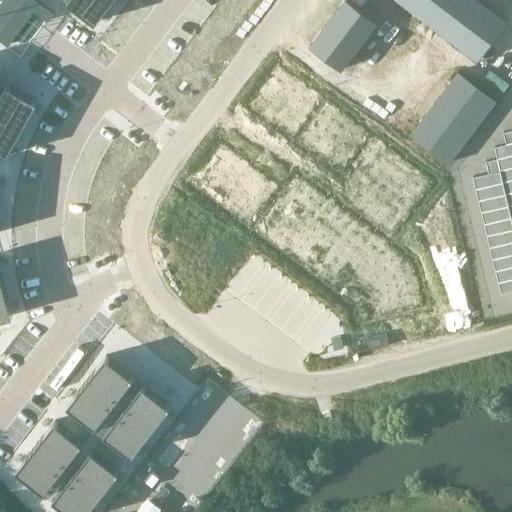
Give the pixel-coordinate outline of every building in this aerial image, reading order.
[(2,0),(0,3),(0,38),(6,44),(33,9),(47,20),(53,12),(37,0),(2,0)] [(68,0),(95,21),(110,0),(68,0)] [(377,20),(351,0),(341,0),(309,44),(340,68),(377,20)] [(478,0),(399,0),(477,59),(506,20),(478,0)] [(414,52),(395,37),(360,82),(380,97),(414,52)] [(219,136),(186,181),(349,305),(354,327),(428,309),(416,259),(393,242),(439,180),(279,58),(245,103),(346,180),(333,196),(296,168),(283,185),(219,136)] [(495,99),(457,70),(409,133),(447,162),(495,99)] [(6,82),(0,92),(0,150),(6,154),(37,99),(6,82)] [(511,141),(511,129),(503,132),(505,143),(511,141)] [(494,146),(497,158),(511,153),(511,141),(505,143),(494,146)] [(511,153),(497,158),(499,169),(511,166),(511,153)] [(488,172),(499,169),(497,158),(485,160),(488,172)] [(511,178),(511,166),(499,169),(502,181),(511,178)] [(472,176),(475,188),(502,181),(499,169),(488,172),(472,176)] [(505,193),(511,190),(511,178),(502,181),(505,193)] [(502,181),(475,188),(478,199),(505,193),(502,181)] [(505,193),(478,199),(481,211),(508,204),(505,193)] [(483,223),(511,216),(508,204),(481,211),(483,223)] [(486,234),(511,228),(511,222),(511,216),(483,223),(486,234)] [(511,228),(486,234),(489,246),(511,240),(511,228)] [(511,252),(511,240),(489,246),(492,258),(511,252)] [(495,269),(511,265),(511,252),(492,258),(495,269)] [(511,265),(495,269),(497,281),(511,277),(511,265)] [(0,317),(12,314),(0,271),(0,317)] [(511,277),(497,281),(500,293),(511,289),(511,277)] [(340,335),(330,337),(333,349),(342,346),(340,335)] [(105,354),(66,403),(94,425),(133,376),(105,354)] [(142,383),(103,432),(131,454),(170,405),(142,383)] [(54,419),(15,468),(43,490),(82,441),(54,419)] [(91,448),(52,497),(70,511),(85,511),(119,470),(91,448)]
